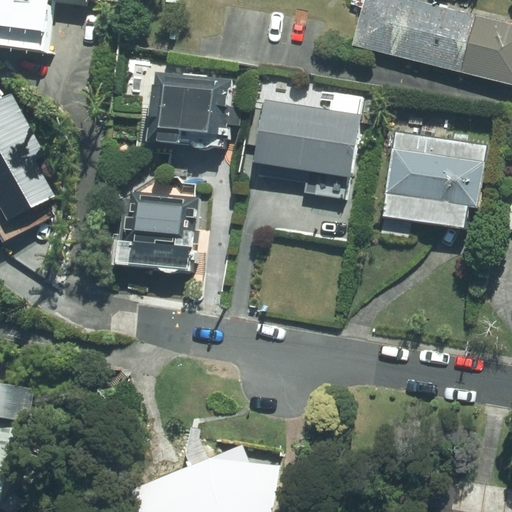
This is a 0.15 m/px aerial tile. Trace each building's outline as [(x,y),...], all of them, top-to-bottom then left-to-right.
[(89,0),(0,0),(0,56),(40,61),(47,0),(88,5),(89,0)] [(511,30),(395,0),(363,0),(350,51),(511,92),(511,30)] [(231,84),(153,76),(145,151),(174,154),(176,143),(224,148),(231,84)] [(359,123),(263,108),(252,172),(349,187),(359,123)] [(487,149),(394,135),(380,222),(464,235),(467,215),(477,216),(487,149)] [(116,251),(193,258),(198,203),(121,196),(116,251)] [(0,502),(3,480),(21,482),(31,393),(0,389),(0,502)] [(136,511),(269,511),(273,474),(209,468),(131,499),(136,511)]
